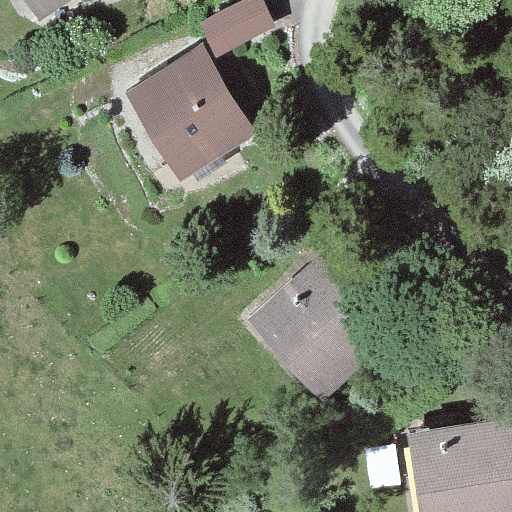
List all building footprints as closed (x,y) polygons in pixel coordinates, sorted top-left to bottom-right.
[(28,0),(47,28),(90,0),(28,0)] [(286,0),(230,0),(217,5),(231,43),(294,19),(286,0)] [(129,93),(182,179),(255,135),(201,49),(129,93)] [(339,258),(264,320),(331,401),(406,338),(339,258)] [(428,511),(511,511),(511,417),(417,431),(428,511)]
